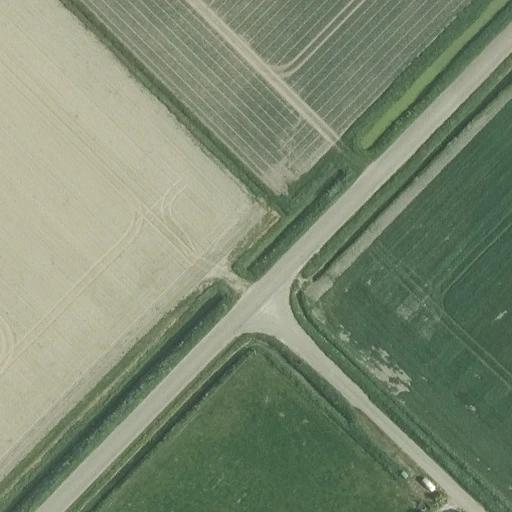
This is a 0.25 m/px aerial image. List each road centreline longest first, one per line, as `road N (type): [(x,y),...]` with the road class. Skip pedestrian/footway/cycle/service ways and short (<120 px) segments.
road 1 (unclassified): [(255,303),(511,40)]
road 2 (unclassified): [(474,511),(255,303)]
road 3 (unclassified): [(51,511),(255,303)]
